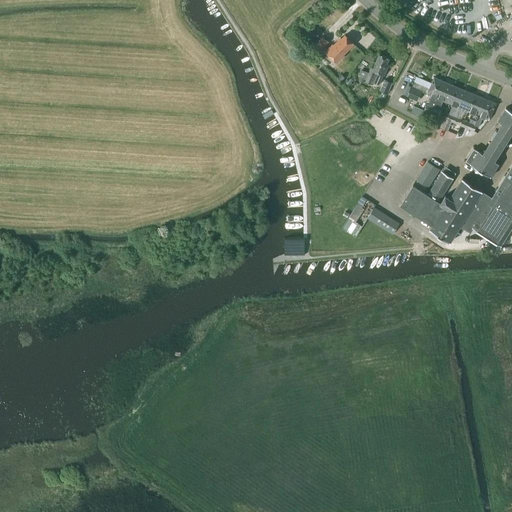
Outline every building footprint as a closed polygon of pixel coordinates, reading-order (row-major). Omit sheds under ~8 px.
[(337,62),(345,55),(343,53),(354,43),(345,34),(341,38),(340,37),(333,44),(326,52),(337,62)] [(317,52),(327,41),(322,36),(311,46),(317,52)] [(389,58),(379,54),(374,68),(372,67),(366,81),(371,83),(372,81),(379,84),(383,75),(384,75),(389,63),(387,63),(389,58)] [(444,81),(434,77),(428,93),(433,95),(429,104),(428,104),(425,110),(418,107),(416,114),(429,120),(444,81)] [(392,83),(385,80),(381,90),(389,93),(392,83)] [(444,81),(429,120),(435,122),(441,108),(440,108),(443,100),(448,102),(455,86),(444,81)] [(408,95),(419,99),(422,90),(411,86),(408,95)] [(452,120),(464,89),(455,86),(448,102),(453,104),(450,112),(448,111),(442,126),(449,128),(452,120)] [(463,108),(469,111),(475,94),(464,89),(452,120),(458,123),(461,117),(459,116),(463,108)] [(475,94),(469,111),(473,112),(471,117),(477,120),(486,98),(475,94)] [(471,121),(469,127),(476,130),(477,126),(479,126),(483,116),(489,119),(496,103),(486,98),(477,120),(476,123),(471,121)] [(490,176),(498,163),(494,161),(511,132),(511,111),(506,107),(498,121),(502,123),(483,154),(474,148),(466,160),(490,176)] [(469,127),(471,121),(464,118),(462,124),(469,127)] [(427,186),(438,169),(427,161),(416,178),(427,186)] [(511,164),(491,198),(481,191),(482,190),(462,178),(449,197),(445,194),(440,202),(413,184),(400,204),(432,224),(430,228),(450,241),(460,225),(470,231),(473,227),(500,245),(511,226),(511,164)] [(439,199),(452,178),(442,171),(428,192),(439,199)] [(358,219),(369,197),(362,193),(351,215),(358,219)] [(374,206),(367,217),(392,233),(398,222),(374,206)] [(349,216),(344,225),(351,229),(356,221),(349,216)] [(284,255),(305,255),(305,238),(284,238),(284,255)]
